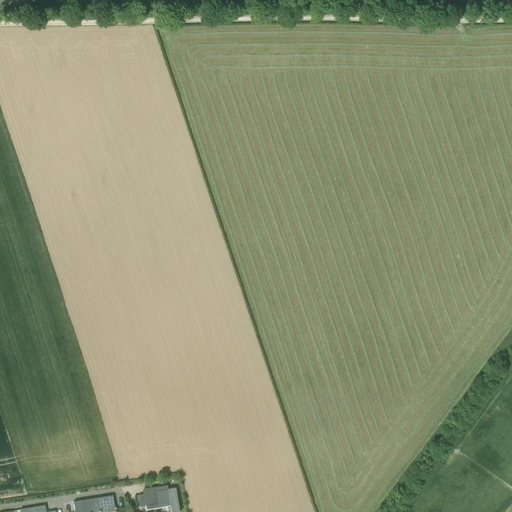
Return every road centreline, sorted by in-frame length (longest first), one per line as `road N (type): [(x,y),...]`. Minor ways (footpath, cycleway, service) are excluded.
road 1 (track): [(0,23),(511,19)]
road 2 (residential): [(0,508),(176,480)]
